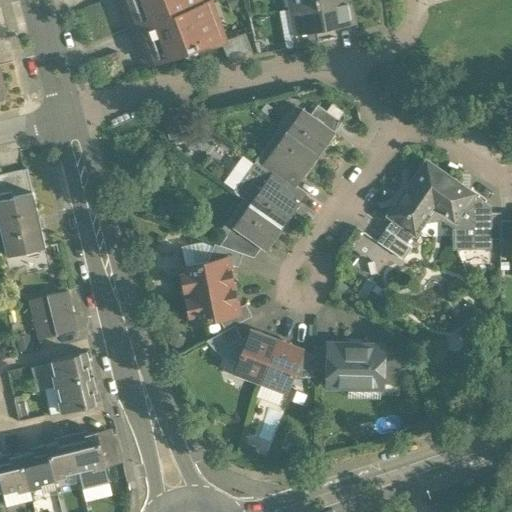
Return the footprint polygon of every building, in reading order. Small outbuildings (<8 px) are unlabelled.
[(119,0),(130,29),(134,28),(200,3),(199,0),(119,0)] [(345,0),(330,0),(292,7),(296,31),(296,32),(315,28),(350,22),(345,0)] [(200,3),(134,28),(148,65),(182,53),(183,55),(185,56),(188,57),(190,56),(192,55),(194,53),(195,51),(195,48),(219,39),(205,2),(200,3)] [(98,4),(77,11),(89,44),(110,36),(98,4)] [(249,27),(223,32),(229,60),(255,54),(249,27)] [(315,28),(296,32),(296,31),(289,33),(291,45),(317,41),(315,28)] [(116,53),(95,61),(103,82),(124,74),(116,53)] [(340,122),(316,105),(309,114),(333,131),(340,122)] [(309,114),(301,109),(285,131),(317,154),(333,131),(309,114)] [(179,127),(166,130),(168,140),(182,137),(179,127)] [(317,154),(285,131),(268,154),(301,177),(317,154)] [(301,177),(268,154),(261,165),(271,172),(271,171),(294,187),(294,186),(301,177)] [(256,162),(234,193),(248,204),(264,181),(271,172),(261,165),(256,162)] [(487,208),(425,164),(388,215),(392,218),(413,233),(423,220),(422,219),(432,205),(446,215),(443,219),(454,227),(454,248),(488,248),(488,240),(487,214),(487,208)] [(26,170),(0,175),(0,200),(31,193),(26,170)] [(294,187),(271,171),(271,172),(264,181),(297,204),(304,193),(294,186),(294,187)] [(297,204),(264,181),(248,204),(281,227),(297,204)] [(31,193),(0,200),(0,234),(5,257),(44,248),(31,193)] [(281,227),(248,204),(232,226),(260,247),(264,250),(281,227)] [(499,214),(487,214),(488,240),(500,240),(500,222),(499,214)] [(413,233),(392,218),(384,229),(405,244),(413,233)] [(511,257),(511,222),(500,222),(500,240),(500,257),(511,257)] [(260,247),(232,226),(218,245),(242,254),(252,257),(260,247)] [(411,248),(384,229),(376,241),(402,260),(411,248)] [(218,245),(213,244),(207,261),(208,261),(209,265),(227,262),(227,264),(237,267),(242,254),(218,245)] [(227,262),(209,265),(208,261),(207,261),(178,267),(184,295),(232,286),(227,264),(227,262)] [(232,286),(184,295),(189,324),(218,318),(219,318),(218,314),(236,311),(236,309),(232,286)] [(67,290),(45,295),(49,315),(33,319),(37,338),(76,329),(67,290)] [(236,311),(218,314),(219,318),(218,318),(224,330),(232,326),(251,316),(245,304),(236,309),(236,311)] [(224,330),(205,340),(214,349),(238,337),(232,326),(224,330)] [(238,337),(214,349),(218,353),(238,361),(234,371),(259,381),(272,347),(275,340),(250,330),(246,340),(238,337)] [(300,350),(275,340),(272,347),(259,381),(285,391),(291,374),(298,357),(300,352),(300,350)] [(381,346),(329,345),(329,347),(328,372),(328,386),(380,387),(380,383),(381,349),(381,346)] [(329,347),(312,346),(312,357),(312,372),(328,372),(329,347)] [(400,349),(381,349),(380,383),(399,384),(400,349)] [(312,357),(300,352),(298,357),(291,374),(300,377),(312,376),(312,372),(312,357)] [(86,353),(50,361),(53,374),(50,375),(53,387),(56,387),(89,379),(86,369),(90,368),(86,353)] [(89,379),(56,387),(59,399),(56,400),(59,412),(95,403),(92,394),(96,393),(92,378),(89,379)] [(86,430),(69,434),(77,471),(92,467),(92,469),(105,466),(97,431),(87,434),(86,430)] [(69,434),(53,438),(54,442),(44,444),(53,479),(65,476),(65,474),(77,471),(69,434)] [(44,444),(29,448),(30,452),(20,454),(28,489),(40,486),(40,484),(53,481),(53,479),(44,444)] [(10,452),(0,454),(0,483),(0,484),(2,493),(16,490),(17,492),(28,489),(20,454),(11,456),(10,452)] [(16,490),(2,493),(5,507),(31,500),(28,489),(17,492),(16,490)]
